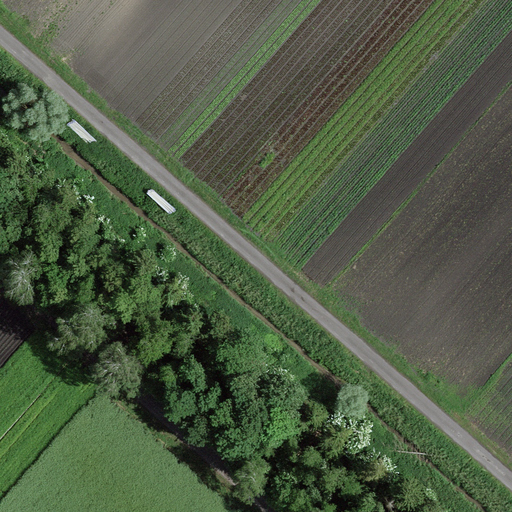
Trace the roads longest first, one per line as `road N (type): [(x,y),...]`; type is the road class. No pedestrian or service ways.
road 1 (track): [(0,32),(511,479)]
road 2 (track): [(0,266),(280,511)]
